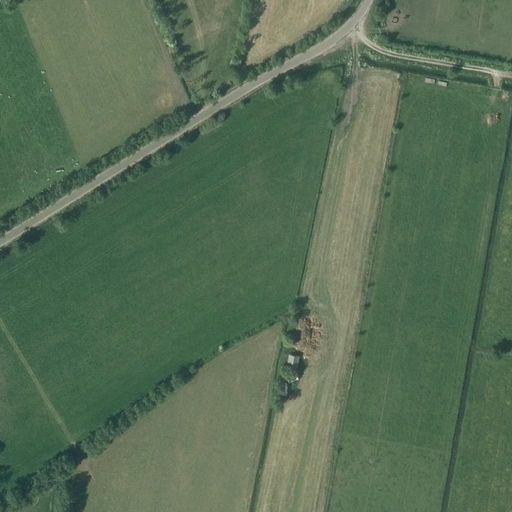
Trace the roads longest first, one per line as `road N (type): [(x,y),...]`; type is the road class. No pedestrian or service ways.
road 1 (unclassified): [(371,0),(345,31),(0,242)]
road 2 (track): [(511,74),(381,50),(345,31)]
